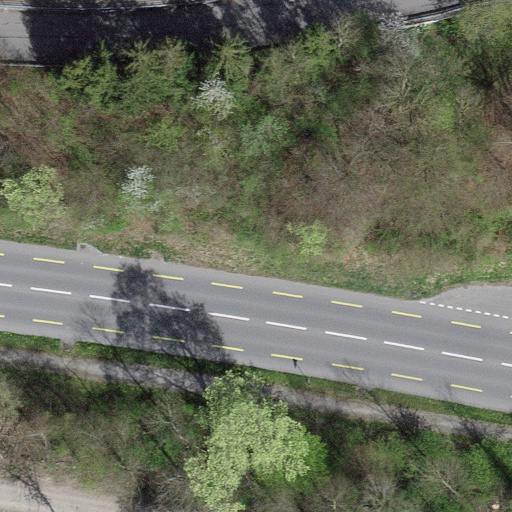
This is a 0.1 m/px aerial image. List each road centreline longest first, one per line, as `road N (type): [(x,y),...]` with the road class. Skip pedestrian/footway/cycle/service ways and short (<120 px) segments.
road 1 (primary): [(0,287),(133,302),(511,373)]
road 2 (residential): [(0,26),(232,21),(332,0)]
road 3 (track): [(120,511),(0,490)]
